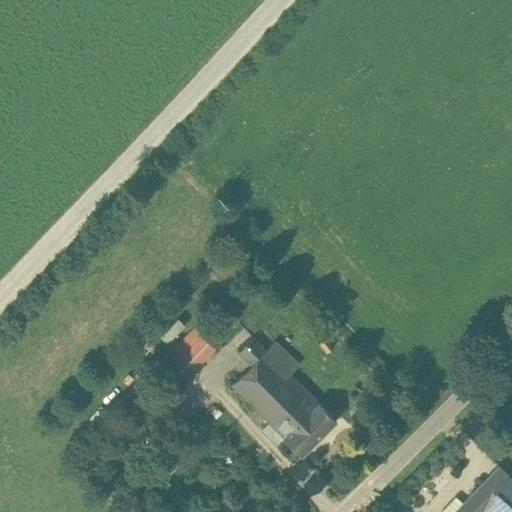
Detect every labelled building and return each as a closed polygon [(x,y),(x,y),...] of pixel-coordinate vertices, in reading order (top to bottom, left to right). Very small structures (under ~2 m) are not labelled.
[(195,327),(169,353),(189,373),(215,346),(195,327)] [(318,401),(253,337),(239,350),(252,364),(232,384),(284,436),(283,436),(302,454),(337,419),(318,401)] [(511,486),(511,477),(498,464),(483,480),(498,495),(501,498),(511,486)] [(483,480),(452,511),(481,511),(484,509),(498,495),(483,480)] [(511,486),(501,498),(511,508),(511,486)] [(511,511),(511,508),(501,498),(498,495),(484,509),(487,511),(511,511)]
